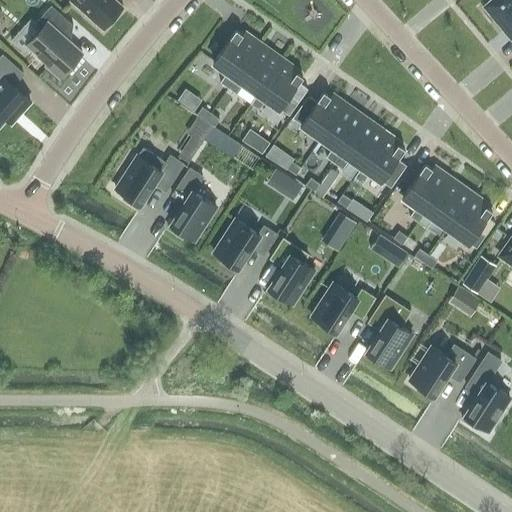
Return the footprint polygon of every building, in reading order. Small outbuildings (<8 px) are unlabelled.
[(70,0),(103,30),(123,7),(115,0),(70,0)] [(511,0),(489,0),(484,5),(487,8),(483,11),(492,21),(495,18),(511,38),(511,0)] [(46,66),(59,79),(83,53),(64,36),(73,25),(51,5),(34,25),(40,30),(27,45),(47,64),(46,66)] [(258,46),(236,30),(213,62),(227,72),(220,82),(229,88),(258,46)] [(280,62),(258,46),(229,88),(237,94),(244,84),(258,94),(280,62)] [(25,76),(4,58),(0,62),(0,127),(7,120),(13,126),(32,104),(15,88),(25,76)] [(303,78),(280,62),(258,94),(251,104),(259,109),(266,99),(289,115),(298,102),(290,96),(303,78)] [(316,102),(308,96),(292,118),(321,138),(344,107),(323,92),(316,102)] [(202,108),(197,114),(206,120),(211,113),(204,108),(202,107),(202,108)] [(364,121),(344,107),(321,138),(341,153),(364,121)] [(211,113),(206,120),(215,127),(220,119),(213,114),(211,113)] [(341,153),(350,158),(342,169),(354,177),(362,167),(384,135),(364,121),(341,153)] [(405,150),(384,135),(362,167),(391,187),(406,165),(398,159),(405,150)] [(191,136),(179,156),(189,162),(202,143),(191,136)] [(262,138),(254,149),(261,154),(270,143),(262,138)] [(143,147),(116,189),(125,195),(123,199),(137,208),(154,183),(166,191),(183,164),(171,156),(166,162),(143,147)] [(292,161),(287,169),(296,175),(301,168),(292,161)] [(425,164),(402,196),(417,206),(410,216),(418,222),(425,212),(447,180),(425,164)] [(185,203),(168,228),(183,238),(185,234),(194,240),(216,206),(193,191),(203,177),(190,169),(173,195),(185,203)] [(291,178),(282,193),(293,200),(303,186),(291,178)] [(311,178),(306,185),(314,191),(319,184),(311,178)] [(470,196),(447,180),(425,212),(447,227),(470,196)] [(343,194),(337,202),(346,208),(352,200),(343,194)] [(492,212),(470,196),(447,227),(476,248),(485,235),(479,230),(492,212)] [(339,212),(322,240),(339,250),(356,223),(339,212)] [(236,219),(214,253),(223,259),(221,262),(235,272),(252,246),(264,254),(276,234),(264,226),(259,234),(236,219)] [(399,231),(394,238),(402,244),(407,237),(399,231)] [(511,238),(500,255),(511,263),(511,238)] [(282,266),(266,292),(280,301),(283,298),(292,304),(314,270),(303,263),(308,255),(295,246),(295,247),(283,239),(271,259),(282,266)] [(396,245),(387,259),(398,267),(408,252),(396,245)] [(419,248),(414,255),(423,262),(428,255),(419,248)] [(428,255),(423,262),(432,268),(437,261),(428,255)] [(481,256),(462,283),(478,294),(487,279),(496,266),(481,256)] [(334,283),(312,317),(321,323),(318,326),(333,335),(348,312),(360,320),(374,298),(362,290),(357,298),(334,283)] [(380,330),(364,356),(378,365),(381,362),(390,368),(412,334),(401,326),(410,312),(398,303),(398,304),(386,296),(369,322),(380,330)] [(432,346),(409,380),(419,386),(416,390),(431,399),(448,374),(459,382),(474,359),(462,351),(463,350),(454,345),(446,356),(432,346)] [(478,394),(462,419),(476,429),(478,425),(488,431),(510,397),(487,382),(501,361),(488,353),(466,386),(478,394)]
